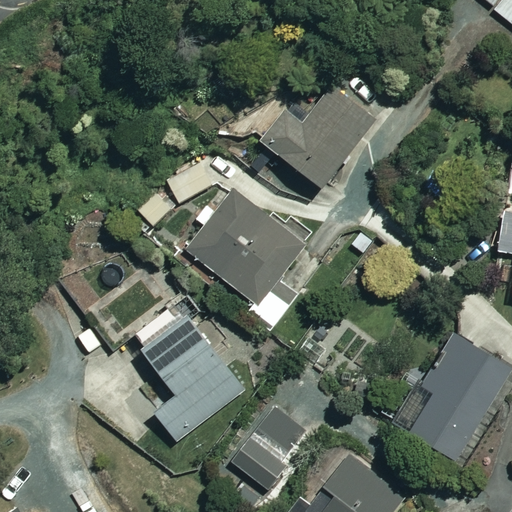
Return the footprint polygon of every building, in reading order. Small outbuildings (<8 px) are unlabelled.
[(511,0),(506,0),(497,12),(511,23),(511,0)] [(382,126),(337,93),(311,129),(291,114),(267,147),(332,195),(382,126)] [(216,186),(202,161),(169,180),(184,205),(216,186)] [(178,211),(163,194),(143,212),(158,229),(178,211)] [(222,216),(208,206),(197,220),(210,231),(192,255),(282,324),(303,296),(283,281),(308,249),(238,195),(222,216)] [(381,247),(350,224),(316,270),(347,293),(381,247)] [(180,309),(142,339),(154,354),(151,357),(185,401),(162,419),(182,443),(249,391),(197,325),(194,327),(180,309)] [(511,383),(511,368),(463,338),(433,387),(428,383),(401,427),(462,465),(511,383)] [(400,511),(410,501),(357,459),(327,496),(315,487),(295,511),(400,511)] [(40,511),(33,502),(17,511),(40,511)]
